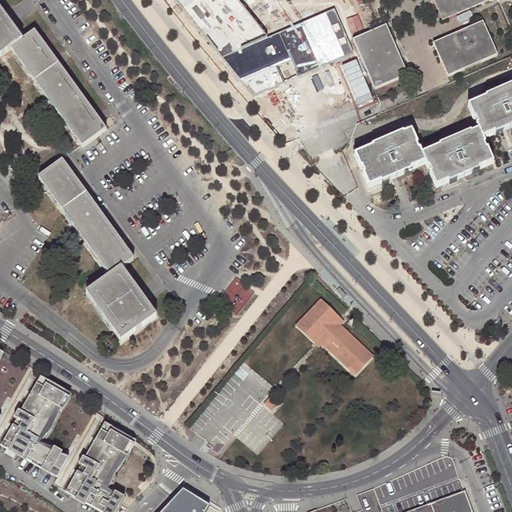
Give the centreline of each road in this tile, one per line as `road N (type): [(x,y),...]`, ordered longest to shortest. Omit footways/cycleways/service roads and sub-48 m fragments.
road 1 (unclassified): [(45,0),(215,236),(218,254),(187,309),(148,357),(132,364),(96,357),(0,282)]
road 2 (secondary): [(120,0),(266,174),(468,393)]
road 3 (tertiary): [(270,492),(315,492),(368,477),(405,454),(468,393)]
road 4 (tertiary): [(0,330),(184,456)]
